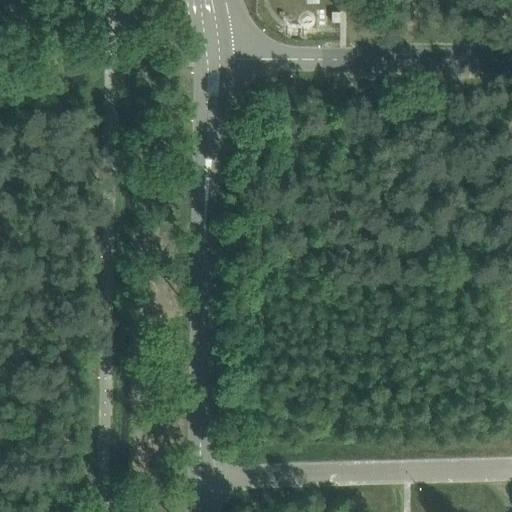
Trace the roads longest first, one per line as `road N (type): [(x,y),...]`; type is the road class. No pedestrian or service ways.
road 1 (unclassified): [(198,511),(208,58)]
road 2 (unclassified): [(511,60),(208,58)]
